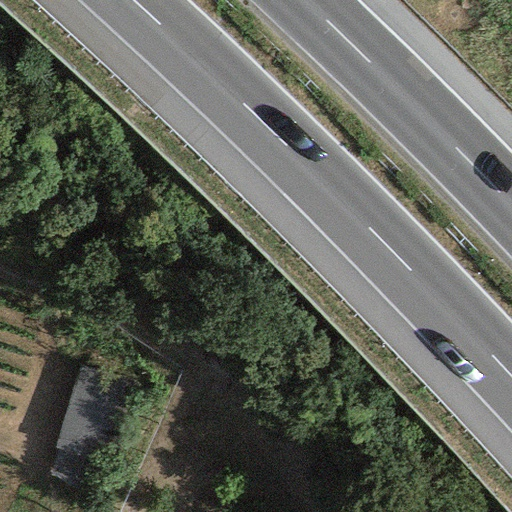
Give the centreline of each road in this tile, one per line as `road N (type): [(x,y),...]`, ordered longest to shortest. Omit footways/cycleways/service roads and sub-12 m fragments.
road 1 (motorway): [(127,0),(511,384)]
road 2 (motorway): [(511,205),(302,0)]
